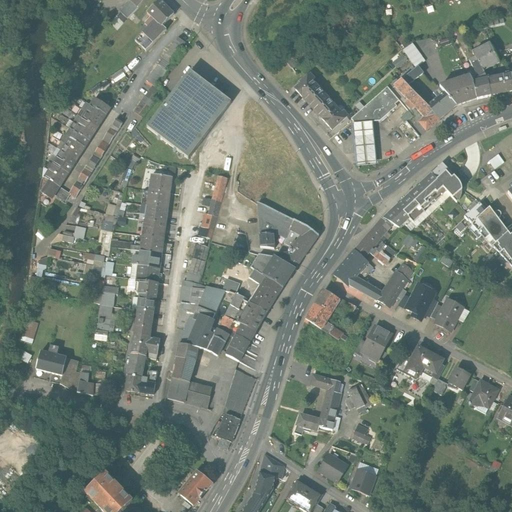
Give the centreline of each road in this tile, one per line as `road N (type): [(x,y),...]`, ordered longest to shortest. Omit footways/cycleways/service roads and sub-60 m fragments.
road 1 (residential): [(158,410),(194,177)]
road 2 (residential): [(311,276),(511,385)]
road 3 (secondary): [(345,201),(511,113)]
road 4 (primary): [(250,441),(311,276)]
road 5 (residential): [(158,410),(99,407),(24,388)]
road 6 (residential): [(250,441),(365,511)]
road 7 (primary): [(269,94),(320,155),(345,201)]
